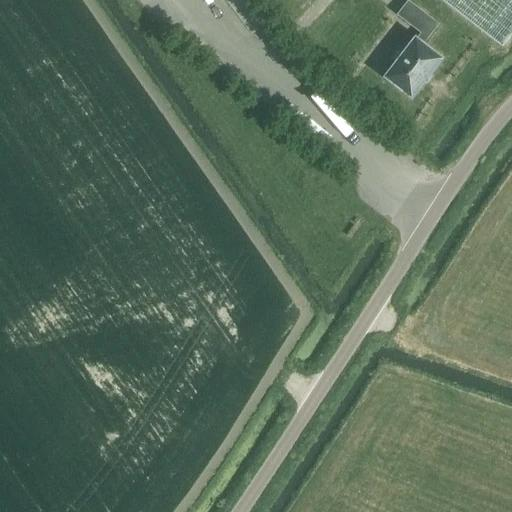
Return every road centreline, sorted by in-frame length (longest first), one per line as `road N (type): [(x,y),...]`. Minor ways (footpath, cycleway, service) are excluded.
road 1 (unclassified): [(237,511),(511,106)]
road 2 (unknown): [(443,201),(211,37),(179,0)]
